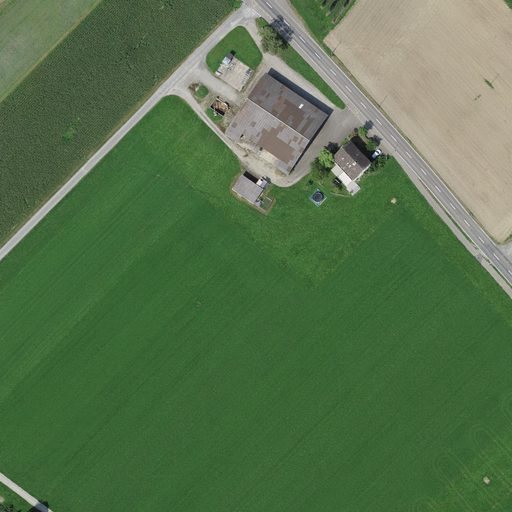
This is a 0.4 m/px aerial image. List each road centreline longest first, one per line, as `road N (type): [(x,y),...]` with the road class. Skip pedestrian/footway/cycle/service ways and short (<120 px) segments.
road 1 (tertiary): [(511,273),(260,0)]
road 2 (unclassified): [(0,256),(255,0)]
